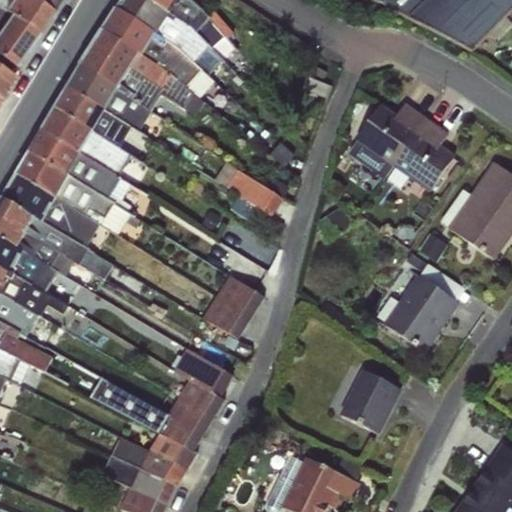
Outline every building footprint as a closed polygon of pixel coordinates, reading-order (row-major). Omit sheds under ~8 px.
[(0,0),(0,8),(38,34),(52,12),(33,0),(0,0)] [(33,0),(52,12),(58,0),(33,0)] [(203,73),(216,59),(144,0),(123,0),(117,11),(203,73)] [(187,0),(144,0),(216,59),(222,61),(234,50),(209,20),(187,0)] [(370,0),(397,14),(406,19),(425,0),(370,0)] [(0,71),(13,81),(16,69),(38,34),(0,8),(0,71)] [(213,82),(203,73),(117,11),(103,32),(199,100),(213,82)] [(205,103),(199,100),(103,32),(80,66),(151,113),(162,97),(196,118),(205,103)] [(139,133),(151,113),(80,66),(67,88),(139,133)] [(13,81),(0,71),(0,101),(0,102),(13,81)] [(148,139),(139,133),(67,88),(54,111),(131,157),(143,165),(152,150),(144,146),(148,139)] [(393,168),(427,120),(405,105),(397,116),(381,106),(356,142),(393,168)] [(118,178),(131,157),(54,111),(41,134),(118,178)] [(448,135),(427,120),(393,168),(430,193),(455,158),(441,147),(448,135)] [(128,186),(118,178),(41,134),(29,155),(126,215),(130,207),(117,200),(128,186)] [(129,216),(126,215),(29,155),(16,176),(85,217),(97,224),(100,218),(105,220),(108,214),(124,223),(129,216)] [(462,190),(439,222),(494,262),(511,236),(511,176),(493,163),(471,196),(462,190)] [(230,185),(278,214),(289,196),(241,167),(230,185)] [(78,228),(85,217),(16,176),(2,200),(88,251),(90,253),(95,244),(86,240),(89,234),(78,228)] [(2,200),(0,203),(0,217),(60,256),(78,266),(88,251),(2,200)] [(0,239),(51,269),(60,256),(0,217),(0,239)] [(57,273),(51,269),(0,239),(0,269),(71,310),(82,317),(90,305),(59,286),(57,288),(50,285),(57,273)] [(65,317),(71,310),(0,269),(0,294),(37,316),(40,318),(45,307),(65,317)] [(207,316),(243,338),(269,294),(233,272),(207,316)] [(459,305),(417,275),(382,324),(425,354),(459,305)] [(0,294),(0,325),(17,334),(24,337),(37,316),(0,294)] [(15,340),(17,334),(0,325),(0,352),(30,367),(66,387),(75,371),(15,340)] [(137,511),(171,511),(236,371),(185,348),(176,369),(190,375),(156,449),(125,435),(107,475),(133,487),(125,506),(137,511)] [(20,387),(30,367),(0,352),(0,378),(6,381),(20,387)] [(362,370),(339,415),(379,436),(401,390),(362,370)] [(107,377),(97,396),(162,430),(172,412),(107,377)] [(511,511),(511,451),(502,444),(455,511),(511,511)] [(290,457),(264,509),(271,511),(279,511),(281,508),(289,511),(330,511),(332,509),(337,511),(345,498),(352,501),(360,485),(303,458),(302,462),(290,457)]
